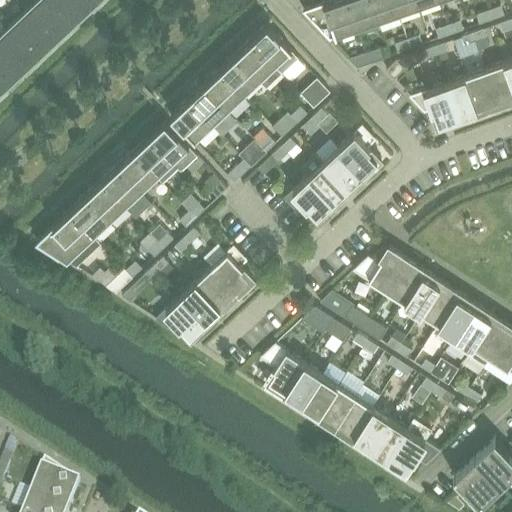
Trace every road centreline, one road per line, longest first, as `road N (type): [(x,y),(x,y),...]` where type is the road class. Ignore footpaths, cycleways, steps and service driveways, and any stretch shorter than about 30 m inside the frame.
road 1 (residential): [(209,353),(418,160)]
road 2 (residential): [(418,160),(271,0)]
road 3 (residential): [(511,398),(418,484)]
